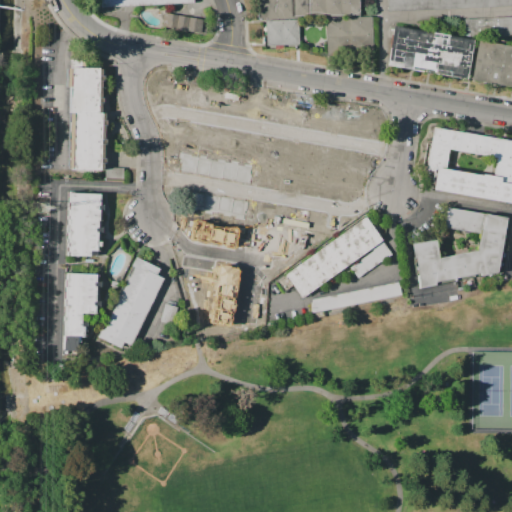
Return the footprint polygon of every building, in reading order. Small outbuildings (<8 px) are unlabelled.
[(93,0),(193,0),(194,3),(94,8),(93,0)] [(255,20),(253,0),(358,0),(359,14),(255,20)] [(386,0),(511,0),(511,6),(387,13),(386,0)] [(168,13),(197,18),(195,32),(165,27),(168,13)] [(326,18),(371,16),(373,53),(328,55),(326,18)] [(265,21),(297,19),(299,44),(267,46),(265,21)] [(511,19),(465,22),(465,31),(506,38),(511,36),(511,19)] [(392,28),(385,68),(465,82),(472,42),(392,28)] [(511,48),(477,42),(470,82),(511,89),(511,48)] [(69,68),(68,171),(104,171),(105,111),(100,111),(101,69),(69,68)] [(174,84),(169,119),(254,133),(260,99),(174,84)] [(291,104),(285,137),(373,153),(379,120),(291,104)] [(511,140),(433,127),(425,170),(434,172),(431,189),(510,203),(511,191),(511,140)] [(203,139),(203,145),(197,146),(195,219),(202,219),(202,226),(229,227),(232,140),(203,139)] [(104,177),(121,177),(122,167),(104,166),(104,177)] [(287,166),(273,254),(298,258),(300,252),(307,252),(319,178),(312,177),(313,170),(287,166)] [(69,193),(67,256),(95,257),(98,195),(69,193)] [(445,207),(441,226),(479,232),(476,251),(437,258),(434,239),(410,243),(417,288),(495,273),(505,218),(445,207)] [(283,275),(299,298),(370,248),(372,251),(350,267),(357,278),(391,254),(365,217),(283,275)] [(203,243),(204,248),(199,251),(220,322),(226,322),(228,327),(254,320),(230,236),(203,243)] [(134,256),(95,337),(120,348),(123,343),(129,345),(163,277),(156,274),(158,268),(134,256)] [(66,273),(64,331),(93,332),(96,274),(66,273)]
